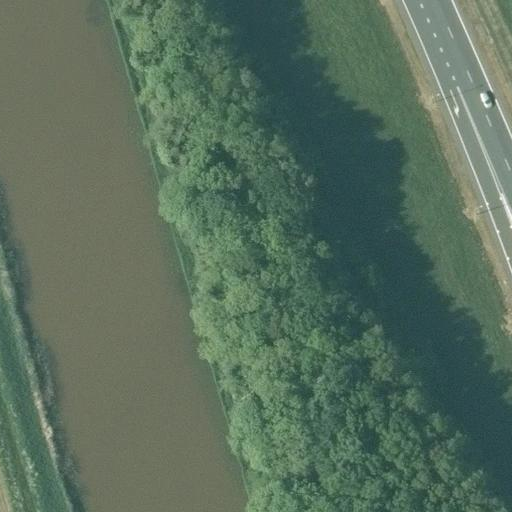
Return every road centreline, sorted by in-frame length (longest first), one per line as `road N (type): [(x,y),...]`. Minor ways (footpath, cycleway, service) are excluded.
road 1 (motorway): [(457,53),(449,93),(511,254)]
road 2 (motorway): [(457,53),(511,180)]
